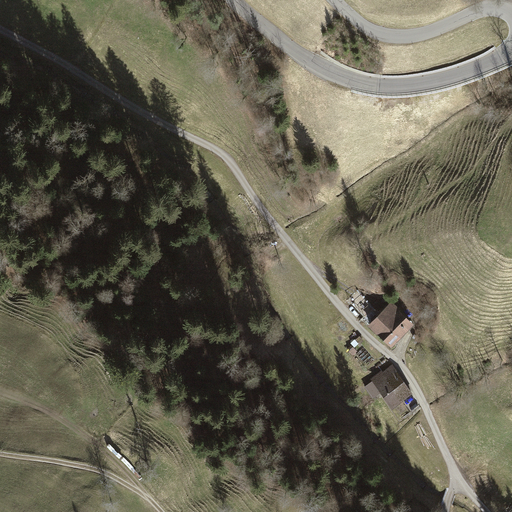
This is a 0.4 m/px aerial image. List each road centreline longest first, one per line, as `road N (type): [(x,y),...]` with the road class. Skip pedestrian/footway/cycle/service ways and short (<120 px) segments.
road 1 (residential): [(0,30),(209,146),(234,168),(341,309),(418,393),(454,469),(444,511)]
road 2 (tertiary): [(233,0),(309,61),(363,84),(428,82),(511,51)]
road 3 (tertiary): [(511,15),(483,10),(424,34),(392,36),(334,0)]
road 4 (track): [(0,455),(103,472),(158,511)]
